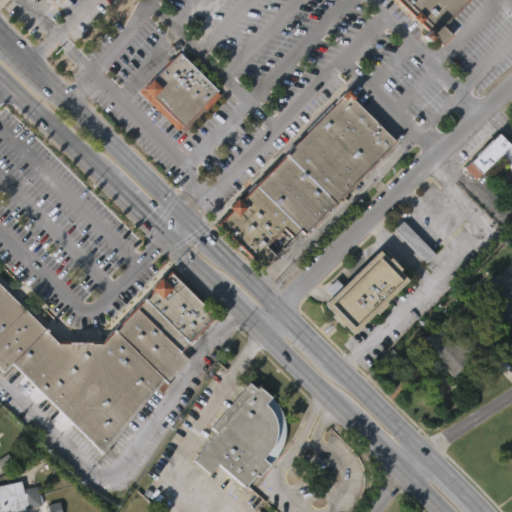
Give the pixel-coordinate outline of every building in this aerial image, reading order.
[(471,0),(448,23),(457,33),(446,43),(439,36),(437,39),(432,33),(434,31),(403,0),(471,0)] [(223,94),(208,109),(205,106),(179,130),(142,92),(182,51),(220,89),(219,90),(223,94)] [(135,127),(174,164),(197,140),(202,144),(218,128),(174,86),(135,127)] [(393,141),(302,234),(298,230),(290,238),(280,229),(263,246),(274,257),(263,268),(216,221),(229,207),(227,205),(237,196),(239,198),(337,99),(335,98),(342,90),(393,141)] [(511,166),(509,163),(511,160),(506,154),(479,179),(468,167),(504,132),(511,140),(511,166)] [(498,186),(506,195),(503,198),(511,207),(511,183),(495,165),(457,200),(469,213),(498,186)] [(437,254),(428,263),(395,229),(404,220),(437,254)] [(379,249),(387,259),(390,257),(400,268),(399,270),(408,280),(385,301),(387,304),(376,314),(374,312),(351,334),(343,325),(341,327),(330,315),(332,313),(323,304),(329,297),(321,289),(331,279),(339,287),(379,249)] [(389,263),(421,297),(430,288),(398,254),(389,263)] [(502,270),(511,280),(511,293),(511,294),(511,295),(507,300),(510,302),(511,300),(511,325),(507,319),(506,321),(477,291),(492,276),(494,278),(502,270)] [(0,281),(63,343),(105,343),(157,288),(155,287),(164,278),(166,279),(174,271),(219,315),(183,352),(191,359),(170,382),(172,384),(162,394),(157,389),(105,454),(13,364),(5,371),(0,366),(0,281)] [(404,313),(375,283),(318,338),(347,368),(404,313)] [(511,330),(511,331),(511,327),(511,317),(499,302),(486,313),(479,324),(483,328),(491,333),(487,340),(494,348),(509,358),(511,355),(511,330)] [(477,327),(491,341),(481,350),(479,348),(470,357),(474,361),(468,367),(467,366),(456,379),(445,368),(447,367),(424,343),(440,327),(455,342),(464,333),(468,336),(477,327)] [(417,376),(448,410),(463,396),(433,362),(417,376)] [(248,381),(255,387),(257,385),(270,396),(269,397),(276,407),(279,415),(281,429),(280,438),(277,447),(267,462),(268,463),(257,476),(254,473),(243,487),(215,463),(207,473),(191,459),(214,432),(208,427),(248,381)] [(229,511),(246,511),(250,507),(252,509),(294,455),(242,415),(207,461),(211,465),(188,494),(205,507),(212,498),(229,511)] [(0,511),(0,485),(23,481),(24,488),(38,485),(42,505),(12,511),(0,511)]
